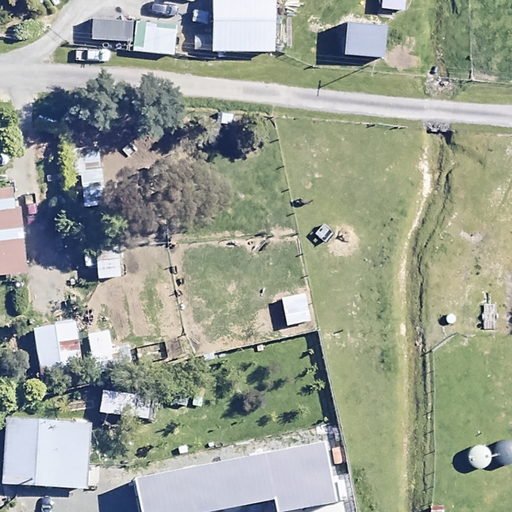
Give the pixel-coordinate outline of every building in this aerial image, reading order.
[(273,0),(211,0),(211,52),(274,52),(273,0)] [(97,168),(96,140),(67,141),(68,170),(97,168)] [(6,186),(3,158),(0,158),(0,275),(24,273),(15,185),(6,186)] [(117,243),(94,244),(95,278),(119,277),(117,243)] [(77,362),(74,322),(31,326),(35,366),(77,362)] [(88,425),(3,421),(1,487),(85,491),(88,425)]
